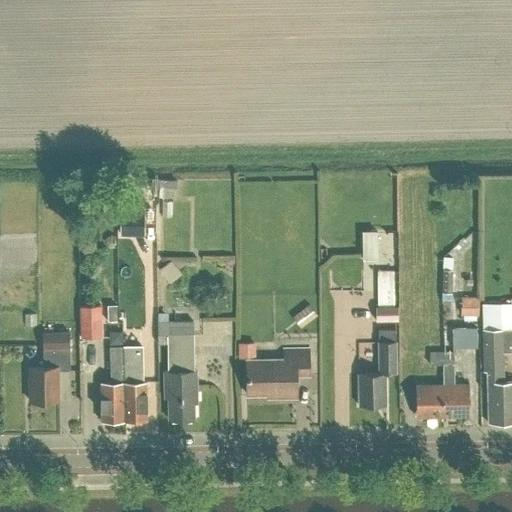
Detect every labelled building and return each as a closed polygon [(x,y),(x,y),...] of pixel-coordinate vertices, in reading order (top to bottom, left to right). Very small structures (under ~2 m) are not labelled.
[(364,229),(365,259),(380,259),(380,229),(364,229)] [(392,271),(378,271),(378,305),(392,305),(392,271)] [(478,317),(478,299),(460,299),(460,317),(478,317)] [(99,316),(98,304),(87,305),(87,316),(85,316),(86,338),(101,337),(101,316),(99,316)] [(511,304),(483,305),(484,371),(487,371),(488,423),(511,422),(511,380),(502,381),(502,339),(511,339),(511,304)] [(293,318),(302,328),(318,315),(310,305),(293,318)] [(398,320),(397,305),(392,305),(378,305),(375,306),(376,321),(398,320)] [(167,370),(164,371),(164,397),(168,397),(168,419),(194,418),(194,403),(197,403),(196,369),(194,369),(193,321),(157,321),(157,334),(167,334),(167,370)] [(454,346),(480,346),(480,325),(454,325),(454,346)] [(395,328),(378,329),(379,372),(358,373),(358,405),(385,405),(385,373),(396,372),(395,328)] [(42,332),(43,366),(29,366),(29,400),(58,400),(58,370),(70,370),(69,331),(42,332)] [(284,349),(284,358),(247,359),(247,394),(278,394),(278,397),(295,397),(295,375),(309,375),(309,348),(284,349)] [(441,363),(441,351),(430,351),(430,363),(441,363)] [(442,363),(453,363),(453,351),(441,351),(441,363),(442,363)] [(123,368),(124,420),(146,420),(146,381),(140,381),(140,366),(135,367),(135,356),(123,356),(123,368)] [(442,383),(442,416),(469,415),(469,383),(453,383),(453,363),(442,363),(442,383)] [(111,368),(111,381),(100,382),(101,421),(124,420),(123,368),(111,368)] [(442,383),(415,384),(416,416),(442,416),(442,383)]
